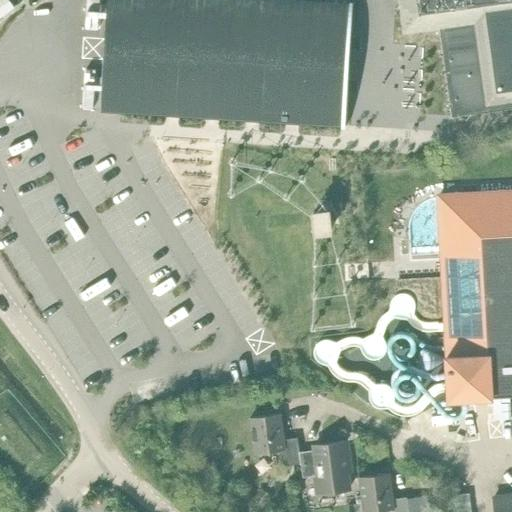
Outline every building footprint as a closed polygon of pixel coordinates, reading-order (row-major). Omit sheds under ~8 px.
[(343,124),(351,3),(308,0),(107,0),(101,108),(343,124)] [(511,0),(398,0),(403,33),(440,28),(452,116),(511,108),(511,0)] [(511,191),(438,195),(449,397),(492,395),(492,394),(511,393),(511,191)] [(285,464),(301,463),(299,452),(297,436),(283,438),(279,411),(249,416),(254,454),(283,449),(285,464)] [(299,452),(301,463),(303,477),(312,476),(315,495),(352,490),(349,468),(353,467),(349,439),(311,444),(312,449),(299,452)] [(390,473),(360,477),(364,511),(371,511),(392,509),(391,511),(407,511),(405,497),(393,499),(390,473)] [(511,511),(511,491),(491,495),(493,511),(511,511)] [(471,511),(469,493),(455,495),(457,511),(471,511)] [(429,511),(427,495),(415,496),(416,511),(429,511)]
